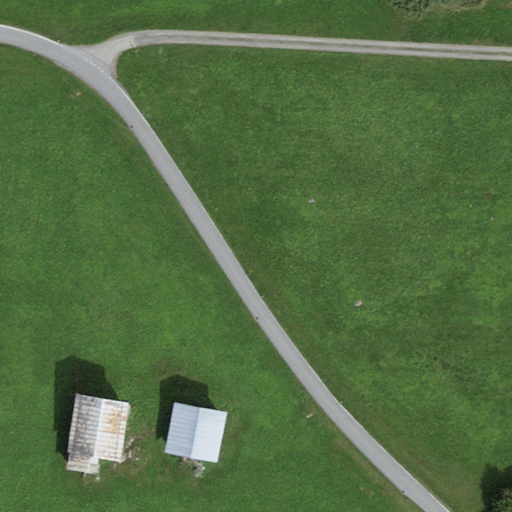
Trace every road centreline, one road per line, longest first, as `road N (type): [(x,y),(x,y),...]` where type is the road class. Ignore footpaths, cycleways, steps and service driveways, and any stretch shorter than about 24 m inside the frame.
road 1 (unclassified): [(434,511),(292,360),(125,108),(79,67),(0,35)]
road 2 (track): [(511,58),(167,37),(118,45),(79,67)]
